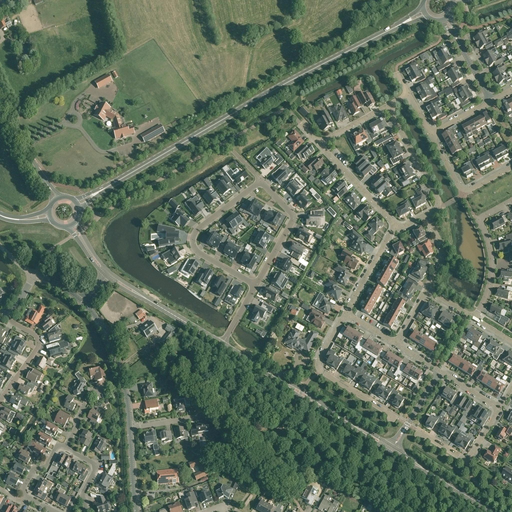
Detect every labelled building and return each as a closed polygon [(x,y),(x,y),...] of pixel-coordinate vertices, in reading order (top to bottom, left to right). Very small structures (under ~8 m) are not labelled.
[(7,26),(3,19),(2,18),(8,16),(7,13),(1,16),(1,17),(0,17),(0,27),(1,29),(7,26)] [(508,38),(511,35),(511,23),(511,24),(511,25),(511,29),(511,31),(507,36),(502,39),(503,41),(508,38)] [(476,45),(486,39),(483,34),(485,33),(484,30),(477,34),(479,36),(474,39),(476,41),(475,42),(476,45)] [(488,42),(486,39),(476,45),(478,48),(479,47),(480,50),(486,46),(487,49),(493,46),(490,41),(488,42)] [(496,57),(496,56),(494,54),(496,53),(494,48),(487,51),(488,54),(484,56),(485,59),(484,59),(486,62),(496,57)] [(440,53),(438,50),(433,53),(435,56),(437,61),(440,60),(449,55),(448,53),(447,49),(440,53)] [(437,68),(439,72),(448,67),(446,64),(453,60),(451,57),(450,57),(449,55),(440,60),(437,61),(440,67),(437,68)] [(496,57),(486,62),(487,65),(488,64),(490,67),(494,64),(496,67),(503,63),(499,55),(496,56),(496,57)] [(410,77),(419,72),(416,66),(418,65),(416,62),(411,65),(413,68),(406,72),(408,75),(409,75),(410,77)] [(505,74),(504,71),(506,70),(503,65),(498,68),(499,70),(493,74),(495,76),(494,77),(495,80),(505,74)] [(449,69),(443,72),(445,75),(447,73),(450,79),(459,74),(458,72),(459,71),(457,68),(450,72),(449,69)] [(419,72),(410,77),(411,79),(410,79),(412,82),(418,79),(420,82),(426,79),(421,70),(419,72)] [(507,73),(505,74),(495,80),(497,82),(498,82),(499,84),(504,82),(505,84),(511,81),(507,73)] [(450,79),(447,80),(450,86),(451,85),(453,89),(458,86),(456,83),(463,79),(461,76),(460,76),(459,74),(450,79)] [(100,80),(103,86),(112,82),(108,75),(100,80)] [(431,89),(429,86),(431,85),(428,80),(422,83),(424,86),(416,90),(418,94),(419,93),(420,95),(431,89)] [(454,90),(455,93),(458,99),(469,93),(468,91),(469,90),(467,87),(461,90),(459,87),(454,90)] [(454,94),(451,88),(445,91),(443,88),(442,88),(443,92),(440,93),(442,96),(447,93),(448,97),(454,94)] [(432,89),(431,89),(420,95),(421,97),(420,98),(422,101),(430,97),(431,100),(438,97),(436,94),(435,94),(432,89)] [(357,96),(360,100),(362,106),(366,104),(368,107),(369,107),(370,107),(372,106),(372,105),(374,104),(374,103),(374,102),(373,101),(372,100),(369,94),(365,96),(363,93),(357,96)] [(469,93),(458,99),(461,104),(460,105),(462,108),(467,105),(466,102),(473,98),(471,94),(471,95),(469,93)] [(353,116),(359,112),(362,111),(355,97),(350,100),(352,103),(350,104),(350,105),(350,106),(348,107),(350,110),(349,111),(348,112),(349,113),(350,114),(351,113),(353,116)] [(433,106),(427,109),(428,112),(429,112),(430,114),(439,109),(441,108),(439,103),(442,101),(440,98),(437,100),(437,99),(431,102),(433,106)] [(506,110),(503,111),(507,118),(507,117),(510,116),(511,114),(511,108),(508,102),(503,105),(506,110)] [(124,137),(134,134),(133,130),(132,127),(127,129),(126,125),(122,126),(119,116),(109,110),(110,108),(105,105),(101,103),(98,108),(96,110),(97,111),(94,116),(104,121),(106,116),(113,120),(115,128),(113,129),(116,139),(121,138),(124,137)] [(342,122),(348,118),(341,106),(338,109),(336,106),(331,109),(338,122),(341,120),(342,122)] [(439,109),(430,114),(431,116),(431,117),(433,120),(439,116),(441,119),(447,116),(445,113),(442,115),(439,109)] [(327,129),(331,127),(330,125),(333,123),(327,112),(320,116),(322,119),(317,122),(319,126),(320,125),(324,131),(324,130),(325,131),(326,131),(327,130),(327,129)] [(486,114),(481,117),(486,125),(487,127),(492,125),(493,127),(496,125),(492,118),(489,119),(486,114)] [(481,117),(477,120),(481,128),(486,125),(481,117)] [(477,120),(472,122),(477,130),(481,128),(477,120)] [(374,124),(379,132),(381,131),(383,134),(389,130),(386,125),(382,127),(379,121),(374,124)] [(472,122),(467,125),(472,133),(477,130),(472,122)] [(160,124),(140,135),(144,142),(164,131),(160,124)] [(379,132),(374,124),(369,127),(372,133),(370,134),(373,139),(378,137),(376,134),(379,132)] [(472,133),(467,125),(462,128),(464,130),(461,131),(465,139),(468,138),(467,136),(472,133)] [(447,133),(443,136),(445,141),(453,137),(456,135),(454,130),(453,131),(451,128),(449,129),(446,131),(447,133)] [(71,129),(54,136),(57,144),(74,136),(71,129)] [(357,133),(362,143),(365,140),(368,145),(373,142),(369,135),(366,136),(362,130),(361,131),(360,131),(359,131),(358,131),(358,132),(358,133),(357,133)] [(299,136),(294,131),(288,137),(292,142),(288,146),(293,152),(303,142),(299,137),(299,136)] [(362,143),(357,133),(355,134),(354,134),(353,134),(352,135),(352,136),(351,137),(353,142),(351,144),(355,151),(358,150),(358,146),(358,145),(362,143)] [(453,137),(445,141),(448,146),(456,141),(453,137)] [(391,138),(388,140),(384,142),(382,144),(383,147),(385,146),(390,154),(399,149),(398,146),(399,146),(397,143),(396,143),(394,143),(391,138)] [(456,141),(448,146),(450,151),(459,146),(456,141)] [(501,149),(499,150),(503,159),(508,156),(506,151),(509,149),(505,143),(500,146),(501,149)] [(459,146),(450,151),(453,155),(455,154),(457,157),(459,155),(465,152),(463,150),(461,145),(459,146)] [(301,149),(295,154),(300,159),(303,156),(306,159),(314,152),(312,149),(312,148),(310,147),(309,147),(308,146),(303,151),(301,149)] [(261,158),(258,161),(259,162),(261,164),(260,165),(265,170),(270,165),(276,160),(271,154),(269,152),(269,151),(266,148),(259,156),(261,158)] [(399,149),(390,154),(392,158),(390,160),(393,165),(403,160),(401,156),(403,155),(402,154),(403,154),(401,151),(400,151),(399,149)] [(503,159),(499,150),(496,152),(494,150),(489,153),(492,158),(495,157),(498,162),(503,159)] [(492,158),(489,153),(483,156),(484,158),(482,160),(486,168),(491,165),(489,160),(492,158)] [(360,173),(367,166),(365,164),(365,162),(367,160),(363,155),(360,157),(357,159),(361,163),(355,168),(357,170),(357,171),(357,172),(358,172),(358,173),(359,173),(360,173)] [(324,163),(319,158),(316,161),(314,159),(306,166),(310,170),(313,167),(316,171),(324,163)] [(486,168),(482,160),(479,161),(477,159),(475,161),(474,159),(471,161),(474,166),(477,164),(481,171),(486,168)] [(462,171),(464,176),(466,176),(467,178),(473,175),(470,170),(473,169),(470,162),(464,165),(466,168),(462,171)] [(283,165),(274,174),(277,176),(275,178),(275,179),(276,180),(275,180),(280,185),(288,177),(283,172),(286,169),(283,165)] [(369,169),(367,166),(360,173),(360,174),(360,175),(361,176),(362,176),(364,177),(369,172),(372,176),(377,171),(373,167),(371,169),(369,169)] [(401,177),(412,172),(411,171),(411,170),(411,169),(411,168),(410,167),(409,167),(409,166),(401,170),(399,167),(393,170),(395,174),(398,175),(399,174),(401,177)] [(231,170),(226,174),(232,182),(235,180),(238,184),(247,177),(243,171),(240,174),(239,173),(235,176),(231,170)] [(327,170),(321,175),(323,178),(323,179),(328,184),(336,176),(331,170),(329,172),(327,170)] [(412,172),(401,177),(403,181),(401,182),(401,183),(403,187),(411,183),(409,180),(415,177),(414,176),(414,175),(414,174),(414,173),(413,173),(412,172)] [(375,190),(383,183),(380,179),(383,177),(379,173),(372,180),(374,182),(371,185),(372,185),(371,187),(373,188),(374,188),(375,190)] [(220,185),(217,187),(223,195),(230,190),(227,186),(230,183),(226,178),(219,183),(220,185)] [(285,189),(290,194),(293,197),(293,198),(300,191),(299,189),(301,187),(294,180),(287,187),(285,189)] [(334,188),(331,190),(335,194),(340,199),(347,191),(345,189),(347,187),(341,181),(334,188)] [(375,190),(376,192),(376,193),(378,195),(379,195),(382,192),(386,197),(392,192),(383,183),(375,190)] [(210,206),(216,201),(215,199),(217,197),(211,189),(208,191),(209,193),(203,197),(210,206)] [(422,197),(425,196),(421,189),(416,192),(419,198),(412,202),(416,209),(425,204),(422,197)] [(312,190),(310,192),(313,195),(312,196),(318,202),(321,199),(312,190)] [(301,198),(297,203),(300,207),(301,206),(304,209),(309,204),(310,203),(311,203),(310,203),(308,200),(304,196),(306,194),(304,192),(299,196),(301,198)] [(346,199),(344,200),(354,211),(360,204),(358,202),(360,201),(352,193),(346,199)] [(193,203),(187,208),(190,212),(191,211),(195,217),(201,212),(199,210),(201,209),(203,207),(196,197),(192,200),(193,203)] [(246,208),(243,213),(245,215),(246,214),(251,217),(252,216),(258,206),(258,205),(252,202),(248,209),(246,208)] [(403,216),(406,215),(406,214),(409,213),(407,209),(410,207),(407,202),(401,205),(403,208),(399,210),(399,209),(396,211),(397,211),(396,211),(396,212),(396,213),(397,215),(398,215),(400,218),(403,216)] [(258,206),(252,216),(257,219),(256,221),(259,222),(262,217),(259,215),(263,209),(262,208),(262,207),(259,205),(259,206),(258,206)] [(371,218),(367,213),(369,211),(364,206),(361,209),(361,208),(358,210),(359,211),(356,213),(356,214),(355,215),(360,219),(361,218),(361,219),(362,218),(366,222),(371,218)] [(177,219),(174,222),(178,226),(180,224),(184,228),(189,222),(183,217),(185,215),(180,210),(174,216),(177,219)] [(306,221),(306,225),(320,225),(320,216),(323,216),(323,210),(313,212),(313,216),(313,218),(308,218),(308,221),(306,221)] [(263,218),(259,224),(262,226),(263,224),(268,226),(275,215),(274,215),(274,214),(271,212),(271,213),(269,212),(266,219),(263,218)] [(234,214),(231,216),(232,218),(231,218),(238,227),(243,224),(245,226),(247,225),(243,219),(241,221),(236,214),(235,215),(234,214)] [(275,215),(268,226),(274,230),(273,230),(276,232),(279,227),(277,225),(281,218),(275,215)] [(491,223),(493,226),(492,227),(492,228),(492,229),(493,230),(494,230),(495,230),(505,224),(501,217),(498,219),(494,221),(495,221),(491,223)] [(227,221),(226,222),(231,228),(228,230),(232,235),(234,233),(234,232),(239,228),(238,227),(231,218),(230,219),(229,218),(226,220),(227,221)] [(383,226),(376,218),(369,225),(372,229),(368,233),(368,232),(365,236),(371,241),(374,238),(373,236),(376,232),(383,226)] [(160,230),(159,233),(161,233),(166,235),(166,239),(162,240),(160,241),(162,247),(164,247),(169,246),(169,245),(171,245),(174,245),(174,242),(178,242),(178,240),(179,240),(179,234),(178,234),(178,233),(174,233),(174,230),(171,229),(163,227),(161,227),(160,230)] [(299,232),(296,237),(299,238),(299,239),(303,241),(309,244),(313,237),(307,234),(309,231),(303,228),(301,231),(301,230),(300,230),(300,231),(299,232)] [(423,241),(422,238),(426,236),(424,233),(423,233),(420,228),(413,232),(415,236),(413,237),(416,241),(413,243),(414,246),(417,245),(424,241),(424,240),(423,241)] [(258,232),(255,237),(266,244),(267,243),(268,243),(270,240),(268,240),(269,238),(263,235),(264,232),(259,229),(257,232),(258,232)] [(210,237),(206,244),(212,247),(218,236),(218,235),(213,232),(214,232),(211,230),(208,235),(210,237)] [(361,255),(366,246),(361,243),(363,239),(352,230),(348,236),(354,241),(350,248),(354,251),(353,251),(357,253),(361,255)] [(503,242),(499,243),(500,247),(499,247),(498,248),(498,249),(499,250),(500,250),(501,250),(503,250),(504,254),(509,253),(508,249),(511,248),(510,240),(511,239),(511,233),(505,236),(506,241),(503,241),(503,242)] [(218,236),(212,247),(213,247),(212,248),(215,250),(216,249),(217,250),(221,243),(224,244),(227,238),(224,236),(223,239),(218,236)] [(251,242),(250,245),(255,248),(256,246),(263,249),(264,248),(265,249),(267,246),(265,245),(266,244),(255,237),(252,243),(251,242)] [(228,247),(224,253),(225,254),(224,255),(227,257),(228,256),(229,256),(235,247),(236,245),(230,242),(231,241),(228,240),(225,245),(228,247)] [(422,251),(425,258),(427,256),(428,257),(430,257),(431,257),(431,256),(431,255),(433,253),(429,245),(430,245),(430,244),(428,240),(417,246),(420,252),(422,251)] [(292,248),(291,251),(295,253),(295,255),(294,255),(293,258),(299,261),(305,250),(302,248),(300,247),(299,246),(297,245),(293,243),(291,247),(292,248)] [(400,243),(396,245),(393,247),(394,249),(392,250),(389,255),(395,258),(397,255),(404,252),(401,247),(402,246),(400,243)] [(235,247),(229,256),(230,257),(230,258),(233,260),(233,259),(235,259),(238,253),(241,254),(244,249),(241,247),(240,250),(235,247)] [(170,251),(165,254),(168,260),(169,259),(172,265),(171,265),(171,266),(177,262),(176,262),(183,258),(182,256),(184,255),(182,250),(180,251),(179,249),(172,253),(170,251)] [(245,256),(241,263),(242,264),(242,265),(245,267),(246,266),(252,256),(247,253),(248,251),(245,250),(242,255),(245,256)] [(352,255),(344,251),(341,257),(346,260),(344,264),(354,270),(358,263),(351,258),(352,255)] [(246,266),(246,267),(252,270),(256,263),(258,264),(261,259),(258,257),(258,258),(253,255),(252,256),(246,266)] [(511,257),(509,258),(510,262),(511,262),(511,269),(510,269),(510,271),(506,271),(502,271),(502,274),(500,275),(499,276),(499,277),(500,278),(501,278),(504,279),(503,283),(508,283),(509,279),(511,279),(511,257)] [(384,262),(395,269),(398,263),(391,258),(388,262),(387,262),(385,260),(384,262)] [(282,264),(279,268),(286,272),(287,273),(288,272),(290,269),(292,265),(298,268),(300,264),(291,259),(289,262),(284,259),(281,264),(282,264)] [(419,263),(415,270),(424,275),(425,273),(426,274),(428,271),(427,271),(427,270),(423,267),(424,265),(424,266),(425,261),(419,259),(417,262),(419,263)] [(186,263),(182,269),(193,276),(198,266),(191,262),(189,265),(186,263)] [(395,269),(384,262),(382,265),(385,266),(386,267),(383,271),(391,275),(395,269)] [(335,268),(333,270),(340,274),(338,278),(339,279),(337,282),(345,286),(350,276),(347,275),(349,272),(343,268),(337,265),(335,268)] [(200,275),(196,282),(201,285),(202,283),(207,285),(213,274),(210,273),(211,272),(208,270),(207,271),(203,277),(200,275)] [(311,279),(315,273),(311,271),(309,270),(306,275),(308,276),(308,277),(309,277),(308,278),(310,278),(311,279)] [(424,275),(415,270),(412,275),(410,274),(408,277),(414,281),(416,278),(420,281),(421,280),(422,281),(424,278),(423,277),(424,275)] [(391,275),(383,271),(381,274),(380,274),(381,274),(378,272),(377,275),(388,281),(391,275)] [(273,279),(271,284),(280,289),(281,287),(284,288),(288,280),(279,274),(277,273),(277,274),(273,279)] [(388,281),(377,275),(375,277),(378,279),(378,278),(379,279),(377,283),(384,287),(388,281)] [(214,281),(212,286),(213,286),(212,288),(217,290),(215,294),(220,297),(224,289),(225,287),(226,286),(225,286),(223,285),(225,281),(218,277),(216,282),(214,281)] [(408,284),(405,290),(413,294),(414,292),(415,292),(417,290),(416,289),(411,286),(413,282),(408,279),(406,282),(408,284)] [(328,280),(324,285),(330,288),(326,294),(335,299),(334,300),(337,302),(342,294),(340,294),(342,291),(336,288),(338,285),(333,283),(328,280)] [(266,291),(263,296),(266,297),(270,300),(270,299),(275,302),(280,292),(270,286),(268,289),(267,289),(266,291)] [(369,288),(368,290),(379,297),(383,291),(375,286),(372,290),(369,288)] [(233,287),(228,295),(232,297),(230,301),(235,304),(243,291),(237,288),(237,289),(233,287)] [(511,292),(511,288),(508,287),(507,291),(503,289),(503,290),(499,289),(498,293),(497,293),(496,293),(495,294),(495,295),(496,296),(497,296),(508,300),(510,292),(511,292)] [(379,297),(368,290),(366,293),(369,294),(370,295),(368,299),(376,303),(379,297)] [(413,294),(405,290),(403,293),(400,291),(397,296),(402,300),(404,297),(410,300),(411,300),(412,298),(412,297),(413,294)] [(330,309),(332,305),(327,302),(329,299),(323,295),(319,302),(319,303),(318,304),(319,305),(319,306),(320,307),(318,309),(327,314),(330,309)] [(376,303),(368,299),(366,302),(365,302),(362,300),(361,303),(372,309),(376,303)] [(393,306),(405,312),(406,310),(403,309),(402,308),(405,304),(397,300),(393,306)] [(372,309),(361,303),(359,305),(362,306),(363,307),(361,311),(369,315),(372,309)] [(427,317),(433,307),(432,306),(432,305),(430,304),(429,304),(428,304),(425,308),(422,307),(418,314),(421,316),(422,314),(427,317)] [(506,323),(507,324),(509,320),(501,315),(504,310),(494,305),(492,304),(491,305),(490,307),(491,308),(492,308),(490,312),(493,313),(493,314),(497,316),(497,315),(501,317),(498,323),(504,327),(506,323)] [(254,315),(251,320),(257,323),(260,318),(262,319),(266,312),(270,314),(271,314),(270,314),(273,309),(274,309),(267,305),(264,310),(257,306),(253,314),(254,315)] [(292,305),(288,312),(294,316),(297,312),(294,310),(296,308),(292,305)] [(36,324),(41,315),(45,309),(41,306),(38,312),(34,310),(33,311),(29,318),(28,317),(25,321),(31,324),(32,322),(36,324)] [(393,306),(390,312),(398,316),(400,313),(401,313),(403,315),(405,312),(393,306)] [(433,307),(427,317),(431,320),(430,321),(433,323),(434,322),(437,316),(435,315),(438,310),(437,309),(437,308),(435,307),(433,307)] [(312,311),(309,317),(313,319),(311,323),(314,325),(314,326),(316,327),(318,327),(321,329),(325,322),(322,321),(325,317),(312,311)] [(390,312),(386,318),(398,324),(399,322),(396,321),(395,320),(398,316),(390,312)] [(440,318),(437,316),(434,322),(438,325),(440,323),(443,325),(448,316),(447,315),(447,314),(445,312),(444,313),(443,313),(440,318)] [(52,320),(49,316),(44,319),(46,322),(41,326),(45,331),(53,325),(50,322),(52,320)] [(448,316),(443,325),(445,326),(444,329),(449,332),(452,326),(450,324),(453,319),(453,318),(453,317),(451,316),(450,316),(448,316)] [(398,324),(386,318),(383,324),(391,329),(393,325),(394,325),(396,327),(398,324)] [(144,333),(154,326),(150,322),(140,329),(144,333)] [(58,327),(56,325),(48,332),(49,333),(44,335),(45,338),(48,337),(49,343),(60,340),(57,331),(55,329),(58,327)] [(176,332),(174,331),(175,329),(168,325),(165,330),(169,333),(174,335),(176,332)] [(157,330),(154,326),(144,333),(147,338),(157,330)] [(352,331),(352,330),(347,327),(343,334),(340,332),(337,337),(340,339),(343,335),(347,338),(352,331)] [(471,341),(476,333),(471,329),(467,334),(464,333),(459,341),(464,344),(468,339),(471,341)] [(288,345),(287,346),(292,349),(293,348),(298,351),(299,350),(301,351),(303,349),(308,352),(318,334),(312,331),(307,340),(306,339),(303,340),(303,341),(297,338),(300,334),(294,330),(291,335),(290,334),(285,343),(288,345)] [(352,331),(347,338),(352,341),(357,334),(356,333),(356,332),(352,330),(352,331)] [(414,341),(419,334),(414,331),(409,339),(414,341)] [(165,346),(171,338),(173,335),(169,333),(167,335),(161,343),(165,346)] [(476,333),(471,341),(475,343),(471,349),(476,352),(477,350),(478,349),(481,343),(478,341),(482,336),(481,336),(482,335),(479,333),(478,334),(476,333)] [(357,334),(352,341),(355,343),(354,344),(354,346),(356,347),(355,348),(357,350),(361,345),(358,343),(362,337),(357,334)] [(419,334),(414,341),(418,344),(423,337),(419,334)] [(15,346),(23,350),(26,345),(20,342),(21,339),(26,342),(21,339),(21,340),(16,337),(13,342),(16,343),(15,346)] [(423,337),(418,344),(423,347),(428,339),(423,337)] [(432,342),(428,339),(423,347),(427,350),(432,342)] [(357,350),(357,351),(360,352),(363,348),(367,351),(368,351),(372,343),(367,340),(363,346),(361,345),(357,350)] [(490,352),(495,344),(492,343),(493,342),(489,340),(486,346),(482,344),(479,350),(484,353),(485,353),(488,355),(490,352)] [(52,348),(48,349),(50,356),(61,353),(60,350),(63,349),(67,348),(69,347),(68,341),(65,342),(61,343),(58,344),(57,343),(51,345),(52,348)] [(437,345),(432,342),(427,350),(432,353),(436,346),(439,348),(442,343),(439,341),(437,345)] [(368,351),(367,351),(366,353),(371,356),(377,346),(376,345),(372,342),(372,343),(368,351)] [(497,346),(495,344),(490,352),(493,354),(491,357),(493,358),(493,359),(494,359),(496,361),(500,355),(497,353),(501,347),(498,345),(497,346)] [(23,350),(15,346),(13,349),(10,347),(8,352),(13,355),(14,352),(20,355),(23,350)] [(382,349),(377,346),(371,356),(376,359),(375,361),(377,362),(381,357),(378,355),(382,349)] [(453,366),(458,358),(456,357),(456,355),(456,354),(454,353),(456,350),(453,349),(450,355),(452,356),(448,363),(453,366)] [(331,368),(337,359),(334,357),(335,355),(329,351),(326,357),(329,359),(326,364),(327,364),(329,365),(328,366),(330,368),(331,368)] [(4,361),(13,365),(15,360),(9,357),(11,355),(5,352),(4,354),(7,356),(4,361)] [(381,357),(377,362),(380,364),(383,360),(388,363),(392,355),(387,352),(383,359),(381,357)] [(508,365),(511,358),(511,353),(511,354),(509,353),(508,352),(505,357),(502,356),(498,361),(503,364),(504,362),(508,365)] [(392,355),(388,363),(392,366),(397,358),(396,358),(396,357),(392,355)] [(339,361),(337,359),(331,368),(334,369),(336,370),(337,370),(340,365),(343,367),(347,361),(341,357),(339,361)] [(51,366),(54,361),(48,358),(46,361),(40,358),(36,366),(42,369),(45,363),(51,366)] [(402,362),(397,358),(392,366),(397,369),(393,376),(396,377),(398,375),(397,375),(401,369),(398,368),(402,362)] [(458,358),(453,366),(457,368),(462,361),(458,358)] [(13,365),(4,361),(3,364),(0,362),(0,368),(3,370),(4,367),(10,370),(13,365)] [(347,361),(343,367),(346,369),(343,374),(345,375),(345,376),(347,378),(353,369),(350,367),(352,364),(347,361)] [(462,361),(457,368),(462,371),(467,364),(462,361)] [(471,366),(467,364),(462,371),(466,374),(471,366)] [(403,371),(401,369),(397,375),(398,375),(400,376),(401,375),(403,376),(404,375),(405,374),(408,376),(412,368),(407,365),(403,371)] [(471,366),(466,374),(471,377),(475,371),(478,372),(481,367),(478,365),(476,369),(471,366)] [(93,367),(86,369),(87,373),(89,373),(90,377),(95,376),(96,379),(94,379),(95,383),(97,382),(96,381),(102,380),(99,368),(94,370),(93,367)] [(412,367),(412,368),(408,376),(412,378),(417,371),(416,370),(412,367)] [(481,367),(478,372),(480,374),(476,380),(477,381),(477,382),(479,383),(479,382),(481,383),(486,375),(487,373),(483,370),(483,368),(481,367)] [(353,369),(347,378),(348,378),(350,379),(351,379),(353,380),(356,375),(359,377),(363,371),(358,368),(356,371),(353,369)] [(30,384),(35,387),(42,390),(44,387),(40,384),(39,385),(35,383),(37,379),(40,380),(43,375),(34,370),(32,373),(30,371),(27,379),(32,381),(30,384)] [(363,371),(359,377),(362,379),(359,384),(361,385),(361,386),(363,388),(364,388),(369,379),(366,377),(368,374),(363,371)] [(417,371),(412,378),(417,382),(415,386),(418,387),(421,382),(418,380),(422,374),(417,371)] [(74,374),(75,375),(78,380),(75,386),(75,389),(73,390),(75,395),(83,393),(82,391),(84,387),(83,383),(82,383),(82,382),(81,381),(83,379),(78,372),(74,374)] [(490,378),(486,375),(481,383),(485,386),(490,378)] [(372,381),(369,379),(364,388),(367,390),(367,389),(369,390),(369,391),(373,386),(375,387),(379,381),(374,378),(372,381)] [(495,381),(490,378),(485,386),(490,389),(495,381)] [(379,381),(375,387),(378,389),(375,394),(376,394),(378,396),(377,396),(380,398),(386,389),(380,386),(382,383),(379,381)] [(495,381),(490,389),(494,391),(499,384),(495,381)] [(501,381),(499,384),(494,391),(499,394),(503,388),(506,390),(509,384),(506,383),(505,384),(501,381)] [(35,387),(30,384),(29,383),(27,387),(26,387),(21,384),(18,391),(25,395),(32,393),(35,387)] [(149,395),(153,394),(151,384),(140,386),(141,389),(143,389),(143,392),(144,398),(149,397),(149,395)] [(388,391),(386,389),(380,398),(381,398),(383,400),(383,399),(386,400),(386,401),(389,396),(392,398),(396,392),(396,391),(391,389),(390,388),(388,391)] [(446,400),(451,392),(446,389),(443,393),(440,391),(437,396),(440,398),(441,397),(446,400)] [(396,392),(392,398),(395,399),(392,404),(392,405),(392,404),(392,405),(394,407),(395,407),(398,409),(398,408),(398,409),(400,406),(401,406),(403,403),(402,403),(404,400),(403,400),(397,396),(398,394),(396,392)] [(456,395),(451,392),(446,400),(450,403),(450,404),(453,406),(455,402),(456,401),(453,399),(456,395)] [(19,403),(23,405),(26,406),(28,401),(26,400),(16,394),(14,398),(12,397),(10,402),(14,404),(12,406),(13,407),(16,409),(17,409),(18,407),(18,406),(19,403)] [(72,411),(75,406),(75,405),(71,403),(74,399),(68,395),(65,401),(66,402),(64,407),(72,411)] [(178,402),(174,403),(175,404),(173,406),(175,408),(176,412),(180,413),(181,412),(184,411),(184,410),(185,410),(184,406),(190,405),(188,395),(184,396),(185,399),(178,400),(178,402)] [(461,409),(466,401),(465,400),(465,399),(462,398),(461,398),(457,404),(455,402),(451,408),(456,411),(458,408),(461,409)] [(145,405),(143,406),(145,414),(150,413),(150,411),(151,411),(158,409),(157,400),(145,402),(145,405)] [(466,401),(461,409),(464,411),(461,414),(466,418),(470,412),(468,410),(471,404),(466,401)] [(470,412),(466,418),(474,423),(476,419),(482,411),(476,407),(473,413),(470,412)] [(97,408),(96,411),(92,409),(88,418),(91,419),(89,424),(96,427),(98,423),(96,422),(98,419),(100,414),(98,413),(100,410),(97,408)] [(11,420),(15,414),(6,409),(4,412),(2,411),(0,414),(0,417),(6,421),(8,418),(11,420)] [(68,420),(70,416),(60,411),(57,416),(59,417),(57,421),(59,422),(59,423),(64,426),(68,420)] [(487,414),(482,411),(476,419),(479,421),(477,424),(482,427),(486,421),(483,420),(487,414)] [(441,421),(442,420),(435,416),(434,419),(431,417),(430,417),(429,420),(428,419),(426,422),(427,422),(425,425),(426,425),(426,426),(428,428),(429,428),(431,429),(432,429),(435,424),(438,426),(441,421)] [(42,429),(45,431),(54,436),(56,433),(54,432),(57,427),(46,421),(42,429)] [(441,421),(438,426),(441,428),(438,433),(440,434),(440,435),(442,437),(443,437),(448,428),(445,426),(447,424),(441,421)] [(192,436),(194,436),(198,435),(198,433),(204,432),(204,434),(205,436),(206,437),(207,438),(209,441),(216,436),(209,426),(208,426),(208,423),(195,426),(196,428),(190,429),(192,440),(192,436)] [(451,430),(448,428),(443,437),(446,438),(448,439),(448,440),(452,435),(454,436),(458,430),(453,427),(451,430)] [(501,429),(498,434),(496,436),(497,436),(496,437),(499,438),(498,439),(498,440),(500,441),(501,441),(502,440),(503,441),(506,434),(510,436),(511,432),(511,430),(507,427),(505,431),(501,429)] [(181,440),(189,439),(188,432),(184,433),(183,432),(183,428),(175,429),(176,439),(180,438),(180,439),(181,440)] [(458,430),(454,436),(457,438),(454,443),(455,443),(457,445),(456,445),(459,447),(465,438),(459,435),(462,432),(459,430),(458,430)] [(90,440),(92,435),(84,431),(81,437),(83,438),(80,443),(88,447),(91,441),(90,440)] [(166,442),(172,441),(170,432),(167,433),(167,431),(158,432),(159,437),(161,436),(161,440),(166,440),(166,442)] [(48,447),(50,443),(53,439),(51,438),(43,434),(40,432),(38,436),(41,437),(39,442),(48,447)] [(145,442),(145,444),(149,443),(153,444),(154,446),(153,446),(154,451),(154,450),(155,456),(159,455),(157,444),(156,436),(153,437),(152,435),(152,433),(150,433),(148,434),(147,433),(145,434),(143,435),(144,437),(144,438),(144,439),(143,440),(145,442)] [(98,437),(97,440),(91,450),(97,453),(98,450),(101,452),(103,447),(104,448),(106,445),(103,443),(105,440),(98,437)] [(467,440),(465,438),(459,447),(460,447),(462,449),(462,448),(465,449),(465,450),(468,445),(471,447),(475,440),(469,437),(467,440)] [(33,453),(42,458),(44,454),(43,454),(45,449),(33,442),(31,446),(32,447),(30,450),(30,451),(30,452),(32,453),(33,453)] [(497,457),(501,450),(495,446),(491,453),(488,451),(484,458),(487,460),(487,461),(489,462),(491,462),(494,464),(495,462),(496,462),(497,460),(497,459),(498,457),(497,457)] [(27,464),(30,459),(24,455),(26,453),(21,450),(18,455),(21,456),(19,460),(27,464)] [(62,466),(66,458),(61,456),(60,458),(59,458),(57,457),(52,465),(56,467),(57,463),(62,466)] [(71,461),(66,458),(62,466),(66,468),(65,472),(68,473),(71,468),(73,465),(70,464),(70,463),(71,461)] [(13,464),(16,465),(14,468),(15,468),(14,471),(22,475),(25,470),(19,466),(20,464),(14,461),(13,464)] [(71,468),(68,473),(68,474),(73,477),(75,473),(78,474),(82,467),(77,464),(73,470),(71,468)] [(200,472),(194,475),(196,480),(208,475),(204,466),(199,469),(200,472)] [(87,469),(82,467),(78,474),(81,475),(78,479),(84,482),(87,477),(84,475),(87,469)] [(511,470),(507,467),(502,475),(506,478),(505,479),(511,483),(511,470)] [(164,469),(164,471),(157,472),(158,485),(178,483),(177,470),(167,471),(167,469),(164,469)] [(5,478),(8,480),(6,483),(11,486),(12,484),(16,486),(19,481),(14,478),(16,476),(8,471),(7,473),(9,473),(8,475),(7,474),(5,478)] [(106,495),(109,490),(107,489),(113,478),(105,474),(103,478),(101,477),(96,486),(102,489),(100,492),(106,495)] [(37,487),(45,491),(46,488),(50,490),(53,485),(47,482),(46,484),(40,481),(37,487)] [(223,497),(223,496),(224,496),(225,496),(225,498),(228,499),(232,489),(223,485),(222,487),(222,489),(221,490),(216,491),(219,499),(223,497)] [(45,491),(37,487),(34,492),(40,495),(39,498),(44,501),(47,495),(43,493),(45,491)] [(313,487),(312,490),(308,487),(302,498),(308,502),(307,504),(311,506),(315,500),(313,499),(317,492),(318,490),(318,489),(314,487),(313,487)] [(62,505),(66,497),(63,496),(65,492),(60,489),(57,494),(59,496),(56,502),(62,505)] [(208,503),(212,501),(210,493),(207,494),(205,491),(199,493),(200,495),(200,496),(202,503),(207,501),(208,503)] [(193,503),(197,502),(193,492),(187,494),(188,499),(185,501),(188,510),(191,509),(195,507),(193,503)] [(105,502),(104,497),(103,497),(103,496),(96,495),(96,498),(97,498),(97,499),(98,503),(99,503),(100,505),(96,506),(96,505),(97,511),(103,511),(108,509),(106,502),(105,502)] [(66,497),(62,505),(67,507),(70,501),(73,503),(76,497),(73,496),(72,498),(69,496),(68,499),(66,497)] [(333,505),(327,501),(329,498),(325,496),(318,510),(321,511),(323,509),(328,511),(327,511),(334,511),(333,511),(334,507),(336,508),(339,503),(335,501),(333,505)] [(260,511),(263,511),(267,505),(264,503),(265,501),(259,498),(256,504),(259,505),(257,510),(260,511)] [(181,511),(178,503),(171,505),(172,507),(168,508),(169,511),(181,511)]
